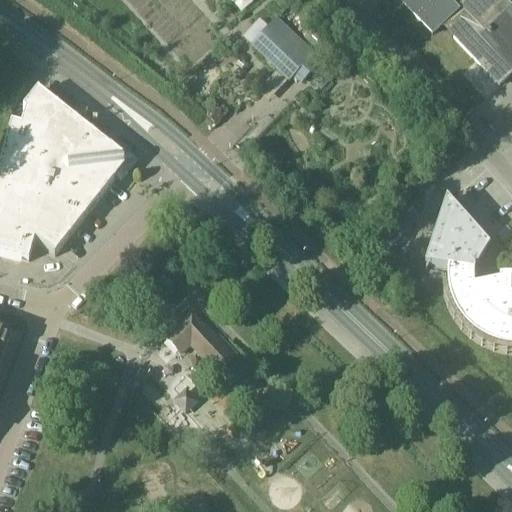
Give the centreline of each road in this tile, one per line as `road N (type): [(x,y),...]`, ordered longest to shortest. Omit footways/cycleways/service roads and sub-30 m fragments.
road 1 (secondary): [(511,471),(186,165)]
road 2 (secondary): [(186,165),(80,70),(0,13)]
road 3 (unclassified): [(54,311),(186,165)]
road 4 (residential): [(0,457),(54,311)]
